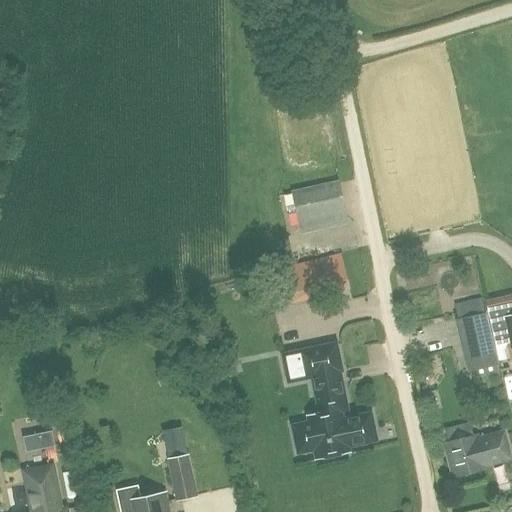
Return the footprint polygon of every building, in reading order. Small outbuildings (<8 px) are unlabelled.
[(300,226),(346,216),(339,184),(293,194),(300,226)] [(276,269),(284,301),(317,293),(309,261),(276,269)] [(455,320),(467,370),(498,362),(486,312),(455,320)] [(511,316),(503,319),(511,357),(511,316)] [(348,447),(376,441),(371,414),(343,420),(341,412),(348,410),(340,371),(342,371),(336,344),(299,352),(305,379),(313,377),(321,414),(309,417),(310,423),(294,426),(299,453),(315,450),(317,458),(349,452),(348,447)] [(160,431),(174,505),(196,501),(183,427),(160,431)] [(26,453),(56,447),(52,431),(23,437),(26,453)] [(485,470),(484,466),(510,459),(503,433),(477,440),(476,436),(443,444),(452,478),(485,470)] [(64,511),(65,510),(60,511),(51,468),(26,473),(33,511),(64,511)] [(131,511),(168,511),(165,494),(130,502),(131,511)]
